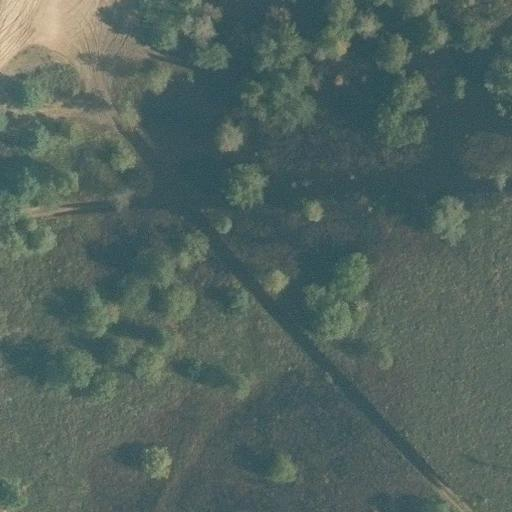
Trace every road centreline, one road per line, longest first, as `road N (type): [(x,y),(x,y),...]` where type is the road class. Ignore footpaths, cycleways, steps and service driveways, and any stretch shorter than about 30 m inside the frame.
road 1 (track): [(469,511),(175,196),(23,0)]
road 2 (track): [(0,216),(511,173)]
road 3 (track): [(511,131),(51,36)]
road 4 (track): [(511,19),(478,54),(459,120),(412,180)]
